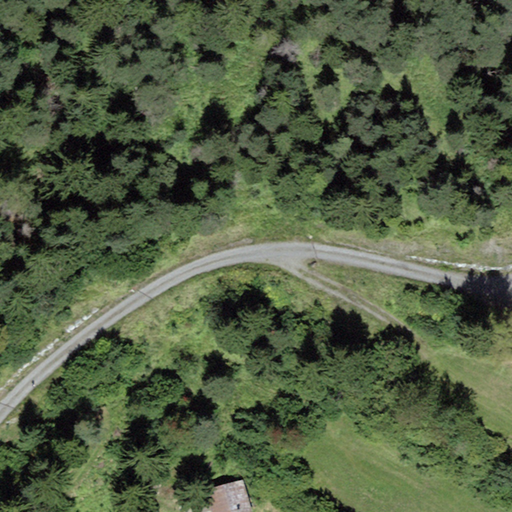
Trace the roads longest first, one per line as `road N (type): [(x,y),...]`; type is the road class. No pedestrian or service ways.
road 1 (unclassified): [(0,410),(106,320),(170,279),(224,262),(291,251),(393,266),(488,293),(511,288)]
road 2 (track): [(0,416),(9,422),(81,409),(98,415),(91,448),(43,511)]
